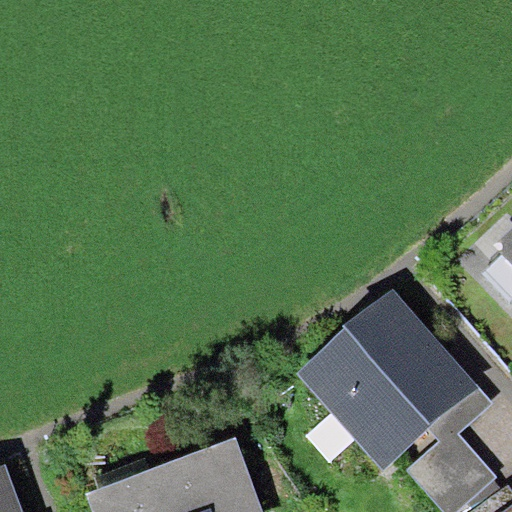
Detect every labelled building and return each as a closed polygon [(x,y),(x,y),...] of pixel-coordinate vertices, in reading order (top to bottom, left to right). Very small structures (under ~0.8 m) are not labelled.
[(511,235),(494,253),(511,271),(511,235)] [(396,293),(300,375),(383,471),(431,431),(478,390),(396,293)] [(431,431),(442,444),(409,472),(443,511),(456,511),(495,479),(458,436),(492,406),(478,390),(431,431)] [(259,511),(234,446),(88,501),(92,511),(259,511)] [(21,511),(7,473),(0,475),(0,511),(21,511)]
